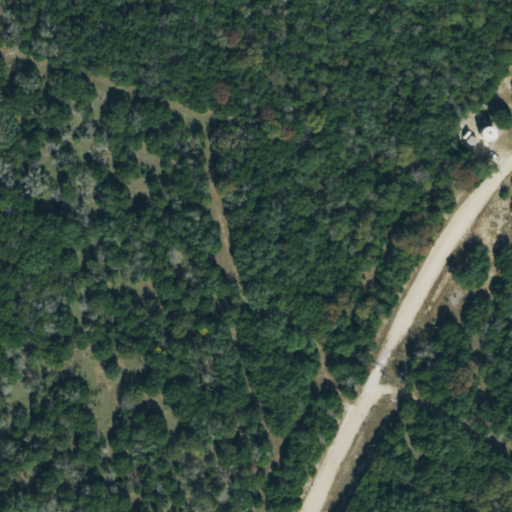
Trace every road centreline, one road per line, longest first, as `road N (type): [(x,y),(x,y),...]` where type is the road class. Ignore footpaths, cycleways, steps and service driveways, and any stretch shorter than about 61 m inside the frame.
road 1 (residential): [(378,364),(449,230),(511,157)]
road 2 (residential): [(310,511),(378,364)]
